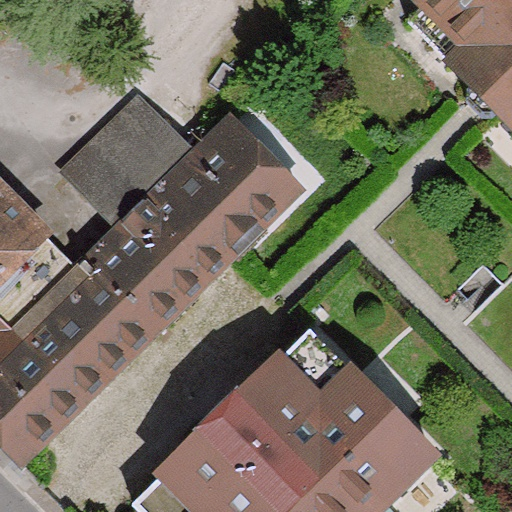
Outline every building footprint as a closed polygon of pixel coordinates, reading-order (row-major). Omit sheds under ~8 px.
[(511,128),(511,0),(421,0),(429,8),(471,51),(454,69),(477,91),(481,88),(501,109),(498,113),(511,128)] [(471,51),(429,8),(412,24),(454,69),(471,51)] [(501,109),(481,88),(477,91),(487,101),(498,113),(501,109)] [(138,211),(213,139),(164,89),(89,161),(92,165),(138,211)] [(98,277),(24,351),(0,375),(0,446),(15,461),(309,173),(245,107),(213,139),(138,211),(83,262),(98,277)] [(98,277),(83,262),(75,270),(0,194),(0,327),(24,351),(98,277)] [(374,511),(433,455),(354,375),(350,378),(309,336),(279,366),(276,362),(160,473),(163,477),(135,507),(139,511),(374,511)]
